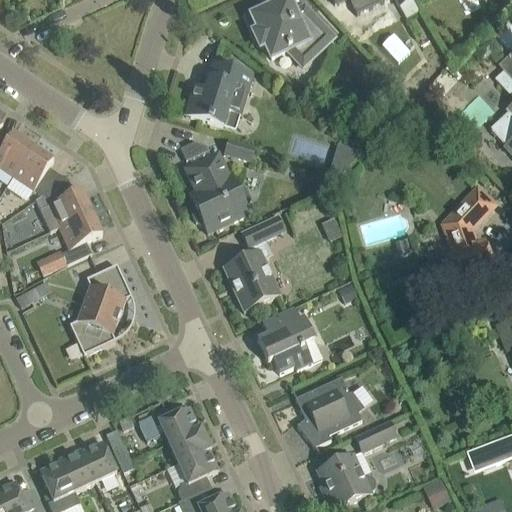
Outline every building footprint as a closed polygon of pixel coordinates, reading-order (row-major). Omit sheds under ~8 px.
[(412,0),(393,0),(399,9),(400,9),(413,2),(412,0)] [(265,9),(246,18),(255,36),(253,36),(262,54),(265,52),(271,64),(288,56),(297,66),(312,53),(317,58),(334,42),(319,25),(309,15),(297,20),(293,13),(288,2),(275,8),(266,13),(265,9)] [(499,69),(504,74),(495,82),(510,98),(510,97),(511,99),(511,109),(508,114),(509,115),(491,133),(506,149),(505,150),(511,157),(511,57),(499,69)] [(206,94),(194,90),(185,119),(204,124),(222,130),(227,115),(239,118),(247,94),(251,80),(248,79),(232,73),(213,67),(208,83),(209,83),(206,94)] [(429,124),(406,125),(406,139),(429,138),(429,124)] [(0,154),(0,172),(12,181),(32,151),(12,137),(7,144),(2,152),(0,154)] [(224,158),(243,163),(251,166),(255,152),(229,143),(224,158)] [(185,173),(196,196),(189,199),(207,237),(249,217),(245,209),(249,207),(250,202),(245,191),(241,189),(237,191),(231,179),(229,180),(218,157),(211,160),(207,151),(194,146),(180,153),(186,165),(189,163),(192,169),(185,173)] [(12,181),(41,200),(65,182),(49,171),(53,165),(32,151),(12,181)] [(332,167),(329,173),(342,177),(348,172),(332,167)] [(305,180),(309,194),(329,187),(325,173),(305,180)] [(50,235),(59,231),(91,216),(81,194),(73,198),(65,182),(41,200),(35,204),(50,235)] [(481,283),(496,278),(483,244),(477,246),(472,233),(495,208),(477,191),(445,224),(450,239),(446,241),(452,256),(446,258),(459,292),(464,290),(466,293),(469,295),(472,296),(476,295),(478,293),(480,290),(481,287),(481,283)] [(91,216),(59,231),(69,254),(61,257),(67,269),(91,257),(86,246),(102,239),(91,216)] [(223,272),(243,316),(280,299),(263,263),(269,260),(266,254),(269,252),(265,244),(284,235),(277,221),(242,237),(248,252),(251,250),(255,258),(223,272)] [(329,237),(333,239),(337,237),(339,233),(336,225),(331,223),(327,225),(325,230),(329,237)] [(395,246),(399,260),(412,256),(408,243),(395,246)] [(89,294),(78,323),(77,326),(69,329),(83,360),(115,345),(112,339),(113,336),(123,307),(125,304),(131,301),(116,269),(86,283),(90,291),(89,294)] [(16,303),(21,312),(51,294),(46,286),(16,303)] [(336,295),(343,308),(359,300),(352,286),(336,295)] [(257,344),(264,361),(267,367),(273,365),(279,378),(294,371),(296,375),(312,366),(304,349),(309,347),(304,337),(309,335),(303,322),(299,324),(293,313),(262,327),(268,339),(262,342),(257,344)] [(511,323),(496,330),(506,354),(511,352),(511,355),(511,323)] [(306,426),(299,431),(297,429),(296,429),(314,452),(315,451),(330,444),(328,439),(337,432),(338,434),(339,435),(361,424),(358,417),(364,412),(352,397),(349,398),(341,381),(295,402),(306,426)] [(163,436),(168,447),(201,432),(201,431),(198,433),(188,412),(177,417),(173,410),(138,427),(146,445),(163,436)] [(118,425),(123,435),(133,430),(129,421),(118,425)] [(355,441),(362,456),(396,440),(389,425),(355,441)] [(168,447),(177,468),(210,453),(201,432),(168,447)] [(511,437),(501,442),(507,456),(511,453),(511,437)] [(80,453),(80,454),(95,487),(116,477),(102,446),(82,456),(80,453)] [(112,454),(123,477),(134,472),(123,449),(112,454)] [(178,496),(182,505),(211,491),(206,480),(218,475),(208,454),(211,453),(210,453),(177,468),(186,486),(181,488),(178,496)] [(80,454),(59,463),(74,496),(95,487),(80,454)] [(318,476),(334,511),(339,511),(370,498),(369,498),(374,495),(376,490),(375,485),(371,481),(366,479),(361,480),(352,460),(318,476)] [(74,496),(59,463),(58,464),(60,466),(39,476),(53,505),(48,507),(50,511),(70,511),(79,508),(74,496)] [(423,492),(428,503),(446,495),(441,484),(423,492)] [(0,508),(1,511),(40,511),(32,493),(21,498),(16,487),(0,493),(0,508)] [(234,511),(228,497),(216,502),(211,491),(182,505),(178,507),(180,511),(234,511)]
